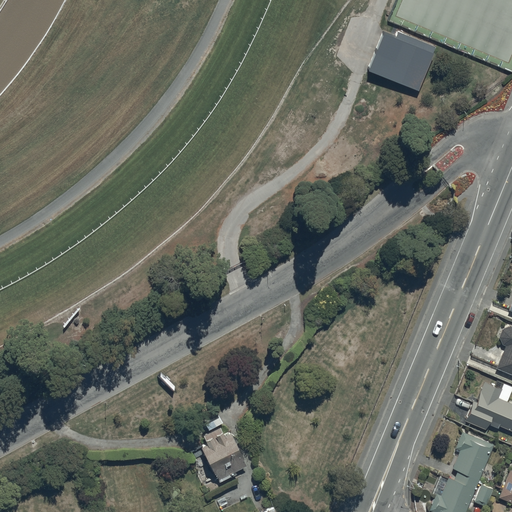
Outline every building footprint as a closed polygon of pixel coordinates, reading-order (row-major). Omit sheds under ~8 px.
[(502,340),(504,342),(495,364),(511,371),(511,322),(510,322),(509,322),(508,322),(507,322),(506,323),(505,323),(504,323),(504,324),(503,324),(502,325),(501,326),(500,327),(500,328),(500,329),(499,330),(499,331),(499,332),(499,333),(499,334),(499,335),(500,336),(500,337),(501,338),(501,339),(502,340)] [(497,423),(498,421),(511,427),(511,400),(507,398),(511,384),(511,382),(503,379),(501,383),(483,375),(474,397),(471,396),(463,416),(484,425),(487,416),(489,417),(488,420),(497,423)] [(240,454),(227,427),(220,431),(218,427),(212,430),(212,432),(210,433),(209,431),(201,435),(204,439),(198,442),(217,481),(228,475),(226,472),(244,464),(239,454),(240,454)] [(429,505),(444,511),(463,511),(492,440),(461,427),(454,444),(459,446),(451,464),(456,466),(452,474),(448,472),(447,476),(439,472),(432,490),(435,491),(429,505)] [(511,511),(511,466),(509,465),(498,493),(511,498),(511,499),(506,511),(511,511)] [(492,485),(481,481),(475,497),(485,502),(492,485)] [(276,511),(272,503),(257,510),(257,511),(276,511)]
